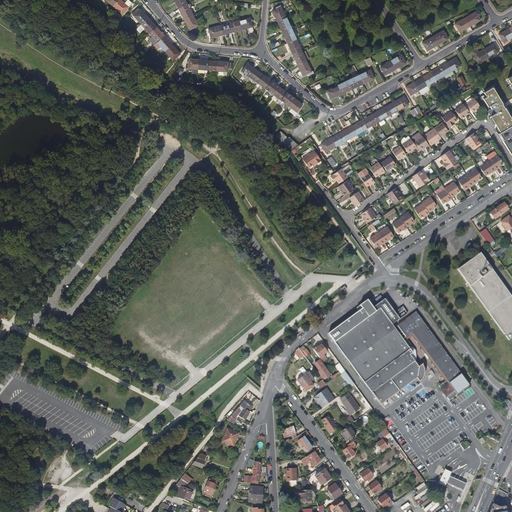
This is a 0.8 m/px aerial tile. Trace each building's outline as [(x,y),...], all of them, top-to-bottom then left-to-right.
[(102,0),(112,9),(118,1),(116,0),(102,0)] [(172,0),(178,10),(187,6),(183,0),(172,0)] [(118,1),(112,9),(121,17),(127,10),(127,9),(130,6),(125,1),(122,4),(118,1)] [(192,16),(187,6),(178,10),(184,21),(192,16)] [(142,26),(149,19),(141,11),(139,9),(133,15),(134,17),(142,26)] [(272,14),(277,24),(285,20),(284,18),(286,17),(285,14),(283,15),(280,10),(272,14)] [(479,12),(466,19),(470,27),(480,21),(478,17),(481,15),(479,12)] [(197,27),(192,16),(184,21),(189,31),(197,27)] [(142,26),(140,28),(141,30),(144,27),(146,30),(150,35),(157,28),(149,19),(142,26)] [(250,19),(239,22),(242,31),(248,29),(252,28),(253,28),(250,19)] [(470,27),(466,19),(455,25),(460,33),(470,27)] [(285,20),(277,24),(282,35),(291,31),(285,20)] [(239,22),(229,24),(232,33),(242,31),(239,22)] [(232,33),(229,24),(220,27),(223,36),(232,33)] [(223,36),(220,27),(208,30),(211,39),(223,36)] [(158,44),(165,37),(163,34),(157,28),(150,35),(153,38),(158,44)] [(511,38),(511,33),(510,29),(499,35),(504,43),(511,38)] [(282,35),(287,46),(296,42),(291,31),(282,35)] [(433,38),(438,46),(448,40),(443,32),(433,38)] [(166,52),(173,46),(165,37),(158,44),(162,48),(166,52)] [(427,53),(438,46),(433,38),(422,45),(427,53)] [(287,46),(293,57),(301,52),(296,42),(287,46)] [(495,44),(485,50),(489,59),(500,52),(495,44)] [(181,55),(173,46),(166,52),(174,61),(181,55)] [(489,59),(485,50),(478,54),(476,51),(471,53),(478,65),(489,59)] [(293,57),(298,67),(306,63),(302,55),(301,52),(293,57)] [(307,53),(302,55),(306,63),(311,61),(307,53)] [(510,63),(505,54),(500,57),(502,61),(505,66),(510,63)] [(402,56),(391,62),(396,71),(407,65),(402,56)] [(374,66),(370,58),(365,60),(370,68),(374,66)] [(448,64),(453,72),(461,68),(456,59),(448,64)] [(198,70),(199,61),(189,60),(188,69),(198,70)] [(209,62),(199,61),(198,70),(205,71),(208,71),(209,62)] [(208,71),(218,72),(219,62),(209,62),(208,71)] [(219,62),(218,72),(224,72),(227,73),(228,63),(219,62)] [(396,71),(391,62),(380,68),(385,77),(396,71)] [(306,63),(298,67),(303,78),(308,76),(312,74),(306,63)] [(445,77),(453,72),(448,64),(440,69),(445,77)] [(245,76),(250,80),(255,72),(247,66),(242,74),(245,76)] [(180,67),(174,76),(179,78),(184,70),(180,67)] [(432,74),(436,82),(445,77),(440,69),(432,74)] [(487,77),(483,70),(479,73),(483,80),(487,77)] [(255,72),(250,80),(258,85),(263,78),(255,72)] [(371,72),(360,77),(364,86),(375,80),(371,72)] [(423,79),(428,87),(430,86),(436,82),(432,74),(423,79)] [(360,77),(349,82),(353,91),(364,86),(360,77)] [(263,78),(258,85),(263,89),(266,91),(271,83),(263,78)] [(415,84),(420,92),(428,87),(423,79),(415,84)] [(338,87),(342,96),(353,91),(349,82),(338,87)] [(271,83),(266,91),(273,97),(279,89),(271,83)] [(411,97),(420,92),(415,84),(407,89),(411,97)] [(331,101),(342,96),(338,87),(327,92),(331,101)] [(431,92),(428,87),(420,92),(423,97),(431,92)] [(489,117),(499,134),(510,127),(511,125),(511,124),(510,121),(511,120),(504,108),(503,109),(501,105),(502,105),(491,88),(482,93),(485,98),(482,100),(487,108),(488,107),(490,110),(492,109),(495,114),(490,117),(489,117)] [(279,89),(273,97),(279,101),(276,104),(279,106),(281,102),(287,95),(279,89)] [(286,106),(289,108),(294,101),(287,95),(281,102),(286,106)] [(394,104),(399,113),(409,106),(404,98),(394,104)] [(295,117),(297,114),(303,107),(294,101),(289,108),(291,110),(289,113),(295,117)] [(480,109),(474,101),(466,106),(472,115),(480,109)] [(384,110),(388,119),(391,117),(399,113),(394,104),(384,110)] [(470,116),(464,108),(455,114),(461,123),(470,116)] [(386,120),(388,119),(384,110),(373,116),(378,125),(386,120)] [(415,119),(419,117),(415,110),(411,113),(415,119)] [(451,115),(443,121),(449,131),(453,128),(453,127),(454,126),(457,124),(451,115)] [(373,128),(378,125),(373,116),(368,119),(366,121),(363,122),(368,131),(373,128)] [(366,132),(368,131),(363,122),(356,126),(353,121),(349,122),(358,137),(366,132)] [(343,134),(347,143),(358,137),(349,122),(346,124),(349,130),(343,134)] [(434,131),(435,132),(441,141),(444,139),(444,138),(446,137),(448,135),(442,126),(434,131)] [(499,134),(498,134),(502,140),(511,156),(511,129),(510,127),(499,134)] [(435,132),(424,139),(431,149),(441,141),(435,132)] [(332,140),(337,149),(347,143),(343,134),(332,140)] [(480,146),(474,136),(465,142),(472,151),(480,146)] [(411,142),(408,138),(405,140),(404,139),(402,140),(401,143),(401,145),(403,147),(411,142)] [(414,145),(420,154),(429,148),(422,139),(414,145)] [(283,145),(291,152),(296,146),(292,142),(291,143),(288,140),(283,145)] [(326,155),(337,149),(332,140),(321,147),(326,155)] [(413,145),(411,142),(403,147),(409,156),(417,150),(413,145)] [(406,157),(400,149),(393,154),(399,163),(406,157)] [(309,170),(315,166),(317,165),(317,166),(322,163),(315,153),(303,161),(309,170)] [(449,153),(440,159),(445,166),(444,166),(448,172),(457,165),(449,153)] [(497,158),(488,163),(495,173),(498,171),(498,170),(503,167),(497,158)] [(381,166),(387,174),(396,168),(390,160),(381,166)] [(335,171),(338,168),(333,161),(329,164),(335,171)] [(495,173),(488,163),(479,170),(485,179),(491,175),(491,176),(495,173)] [(343,169),(347,174),(352,169),(348,165),(343,169)] [(370,171),(376,180),(385,174),(379,165),(370,171)] [(337,183),(339,186),(348,180),(342,171),(332,178),(336,184),(337,183)] [(467,179),(473,188),(477,185),(476,184),(478,183),(481,181),(475,172),(466,178),(467,179)] [(421,173),(412,179),(420,190),(429,183),(426,178),(425,179),(424,178),(421,173)] [(366,188),(367,189),(374,184),(368,175),(361,181),(364,185),(366,188)] [(469,190),(473,188),(467,179),(458,184),(464,192),(467,190),(469,189),(469,190)] [(342,195),(345,198),(354,192),(348,183),(339,189),(341,193),(342,192),(343,194),(342,195)] [(444,191),(445,192),(451,200),(454,198),(459,194),(453,185),(444,191)] [(396,190),(387,196),(394,206),(403,200),(396,190)] [(448,204),(451,202),(451,200),(445,192),(437,197),(443,206),(448,203),(448,204)] [(350,200),(356,209),(364,203),(358,194),(350,200)] [(422,206),(429,215),(432,213),(432,211),(434,210),(436,208),(430,199),(422,205),(422,206)] [(508,209),(503,202),(490,212),(494,218),(508,209)] [(425,219),(429,216),(429,215),(422,206),(414,211),(420,220),(423,219),(424,218),(425,219)] [(376,218),(370,210),(361,216),(365,221),(364,222),(366,225),(376,219),(376,218)] [(400,220),(401,220),(407,229),(410,227),(409,227),(414,223),(408,214),(400,220)] [(507,231),(511,227),(511,221),(508,216),(500,221),(507,231)] [(403,233),(407,230),(407,229),(401,220),(392,226),(398,235),(403,232),(403,233)] [(383,232),(379,235),(385,245),(388,243),(388,242),(390,241),(394,238),(388,229),(387,229),(383,232)] [(486,234),(482,237),(488,245),(492,242),(486,234)] [(385,245),(379,235),(370,240),(376,249),(380,247),(381,246),(382,247),(385,245)] [(497,257),(511,247),(509,244),(494,254),(497,257)] [(511,297),(480,253),(458,271),(511,337),(511,297)] [(359,310),(328,333),(370,392),(408,366),(414,361),(409,355),(413,353),(403,339),(392,324),(377,304),(375,306),(373,307),(372,305),(370,302),(367,299),(360,305),(362,308),(359,310)] [(385,299),(377,304),(392,324),(399,319),(408,313),(403,306),(394,312),(385,299)] [(397,326),(406,337),(412,332),(422,346),(449,382),(440,388),(451,402),(462,393),(471,387),(460,375),(461,374),(460,371),(459,372),(416,313),(407,319),(397,326)] [(413,353),(416,351),(406,337),(403,339),(413,353)] [(317,346),(312,349),(318,358),(327,352),(321,344),(317,347),(317,346)] [(414,361),(408,366),(416,378),(419,382),(422,379),(423,375),(424,372),(423,369),(422,366),(421,365),(418,367),(414,361)] [(340,374),(344,371),(338,363),(335,366),(340,374)] [(325,371),(321,364),(317,367),(319,370),(316,371),(319,376),(320,375),(323,379),(328,375),(325,371)] [(408,366),(370,392),(379,404),(416,378),(408,366)] [(311,382),(315,379),(309,371),(297,380),(302,388),(303,387),(305,391),(313,385),(311,382)] [(354,385),(349,378),(347,375),(344,371),(340,374),(345,381),(350,388),(354,385)] [(318,403),(321,408),(333,400),(325,389),(312,399),(316,405),(317,404),(318,403)] [(349,396),(347,394),(339,399),(341,402),(341,403),(350,415),(358,408),(349,396)] [(371,409),(364,398),(360,401),(364,406),(366,409),(362,412),(364,414),(371,409)] [(239,416),(244,420),(249,412),(248,412),(247,411),(250,406),(243,402),(239,406),(243,409),(239,416)] [(227,420),(231,423),(234,420),(233,418),(236,414),(240,409),(238,407),(227,420)] [(334,426),(327,416),(321,421),(326,428),(326,429),(329,434),(336,429),(334,426)] [(294,430),(292,423),(281,427),(283,434),(294,430)] [(340,432),(343,436),(346,442),(355,435),(348,426),(340,432)] [(389,433),(385,428),(377,434),(380,439),(382,438),(389,433)] [(233,446),(238,433),(227,429),(222,442),(233,446)] [(308,434),(305,430),(294,438),(296,442),(297,441),(300,446),(302,445),(306,451),(311,447),(303,437),(308,434)] [(389,433),(382,438),(384,440),(388,438),(393,445),(391,447),(391,446),(389,448),(391,450),(397,445),(389,433)] [(384,444),(381,439),(375,444),(376,444),(375,445),(376,448),(378,447),(379,448),(384,444)] [(354,453),(348,445),(341,450),(347,458),(354,453)] [(396,446),(404,458),(406,457),(398,445),(396,446)] [(314,451),(305,457),(311,465),(319,459),(314,451)] [(202,468),(206,456),(200,454),(192,464),(202,468)] [(311,465),(305,457),(301,461),(306,469),(311,465)] [(285,468),(286,481),(297,481),(296,467),(285,468)] [(330,478),(324,469),(314,476),(321,485),(330,478)] [(372,476),(367,469),(359,475),(364,482),(366,480),(367,482),(373,478),(371,476),(372,476)] [(415,469),(413,470),(421,482),(424,481),(415,469)] [(446,482),(449,476),(451,472),(444,469),(438,483),(445,485),(446,482)] [(466,483),(449,476),(446,482),(463,490),(466,483)] [(212,494),(217,482),(209,479),(208,481),(204,491),(206,492),(212,494)] [(380,488),(376,481),(368,487),(373,494),(375,492),(376,494),(381,490),(380,489),(380,488)] [(413,489),(418,497),(429,491),(424,482),(413,489)] [(342,493),(334,483),(327,489),(334,499),(342,493)] [(188,502),(193,491),(181,486),(177,497),(182,499),(188,502)] [(262,495),(263,487),(250,486),(249,493),(262,495)] [(311,500),(311,490),(294,491),(294,497),(301,496),(301,501),(303,501),(309,501),(311,500)] [(261,503),(262,495),(249,493),(248,502),(261,503)] [(149,505),(156,497),(152,494),(146,502),(149,505)] [(385,505),(387,507),(393,503),(392,501),(390,502),(385,494),(377,500),(382,507),(385,505)] [(180,504),(182,499),(177,497),(172,495),(170,500),(180,504)] [(123,511),(126,508),(118,502),(119,500),(116,498),(112,505),(114,507),(112,509),(114,510),(112,511),(123,511)] [(349,511),(345,505),(343,506),(339,500),(332,505),(336,510),(333,511),(349,511)] [(505,511),(504,506),(499,507),(492,503),(487,511),(505,511)]
